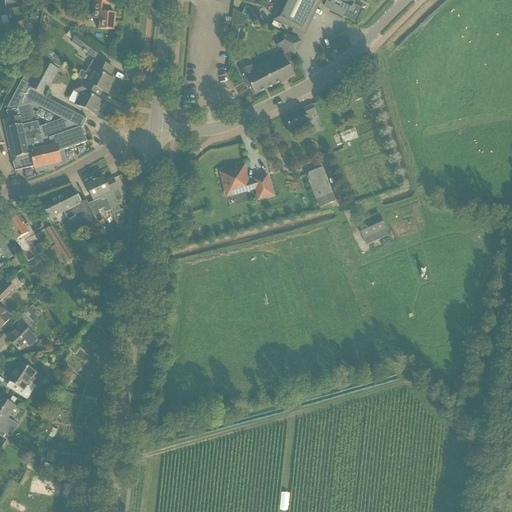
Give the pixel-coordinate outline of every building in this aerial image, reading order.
[(57,0),(50,9),(78,30),(86,22),(57,0)] [(105,0),(94,0),(94,9),(93,19),(100,20),(99,29),(113,31),(115,15),(108,14),(109,0),(105,0)] [(284,0),(278,13),(274,20),(304,35),(319,4),(325,7),(324,8),(338,15),(338,14),(343,17),(349,3),(349,4),(351,0),(284,0)] [(245,7),(242,14),(246,16),(246,18),(247,18),(256,23),(257,23),(261,14),(250,9),(245,7)] [(246,18),(233,12),(232,25),(242,27),(247,18),(246,18)] [(10,24),(2,26),(0,26),(0,40),(11,39),(9,32),(11,31),(10,24)] [(71,30),(66,36),(72,41),(77,35),(71,30)] [(283,33),(276,46),(285,50),(291,38),(283,33)] [(72,41),(71,43),(94,60),(100,52),(77,35),(72,41)] [(42,47),(39,52),(52,58),(54,54),(49,52),(50,51),(42,47)] [(27,72),(22,81),(28,85),(27,87),(44,96),(58,70),(63,64),(59,62),(52,58),(39,52),(36,50),(34,49),(34,58),(28,69),(27,72)] [(269,62),(271,66),(244,80),(249,89),(251,88),(255,96),(293,76),(285,59),(283,55),(269,62)] [(97,61),(86,83),(101,92),(107,94),(108,92),(107,91),(113,80),(108,78),(113,69),(104,65),(97,61)] [(78,84),(74,92),(80,95),(75,105),(90,113),(96,116),(97,113),(96,113),(101,102),(97,100),(101,92),(86,83),(80,80),(78,84)] [(8,120),(4,121),(4,122),(9,143),(10,148),(13,164),(15,172),(34,167),(23,125),(34,123),(30,105),(37,109),(38,107),(62,119),(82,129),(87,119),(78,114),(44,97),(44,96),(27,87),(28,85),(22,81),(7,109),(8,111),(6,111),(6,112),(8,120)] [(284,117),(288,126),(292,135),(310,127),(307,119),(316,115),(312,105),(284,117)] [(34,123),(23,125),(31,153),(34,167),(34,169),(60,163),(58,153),(69,149),(70,152),(74,150),(76,149),(75,147),(86,143),(82,129),(62,119),(40,127),(38,122),(34,123)] [(248,184),(243,167),(235,170),(236,172),(231,173),(231,171),(220,174),(225,192),(242,187),(243,192),(250,191),(250,190),(255,188),(258,199),(272,196),(267,176),(253,180),(254,183),(248,184)] [(319,208),(335,202),(322,168),(306,174),(319,208)] [(103,177),(95,181),(100,190),(97,191),(101,199),(100,199),(101,201),(106,199),(106,200),(107,202),(111,211),(110,211),(112,213),(120,210),(113,194),(118,191),(113,179),(105,182),(103,177)] [(95,181),(85,185),(89,194),(93,202),(97,212),(104,209),(106,213),(110,211),(111,211),(107,202),(106,200),(106,199),(101,201),(100,199),(101,199),(97,191),(100,190),(95,181)] [(74,190),(56,199),(63,212),(68,220),(76,216),(78,221),(80,221),(85,218),(92,230),(99,226),(98,223),(94,216),(88,204),(86,201),(80,204),(78,199),(74,190)] [(56,199),(41,207),(46,216),(48,220),(63,212),(56,199)] [(120,210),(112,213),(112,214),(117,225),(120,225),(122,210),(120,210)] [(98,214),(94,216),(98,223),(103,221),(100,213),(98,214)] [(354,222),(361,238),(380,229),(373,214),(354,222)] [(19,217),(7,224),(12,233),(13,234),(11,235),(15,242),(16,242),(23,253),(25,257),(28,262),(34,258),(31,253),(29,250),(24,242),(34,236),(31,231),(27,224),(25,226),(19,217)] [(48,220),(40,225),(42,228),(54,248),(52,249),(56,254),(57,254),(64,266),(73,261),(62,244),(48,220)] [(82,234),(76,238),(87,255),(92,251),(82,234)] [(0,250),(6,260),(14,256),(1,235),(0,235),(0,250)] [(8,283),(0,291),(0,299),(2,301),(14,289),(8,283)] [(0,307),(0,329),(11,318),(0,307)] [(24,314),(17,321),(10,328),(14,332),(7,339),(19,351),(26,344),(29,347),(36,340),(25,329),(32,323),(24,314)] [(15,393),(23,398),(27,401),(33,391),(36,387),(28,382),(34,373),(20,364),(9,381),(18,388),(15,393)] [(12,396),(8,403),(13,406),(17,399),(12,396)] [(0,431),(2,433),(10,438),(14,431),(4,424),(14,407),(13,406),(8,403),(0,398),(0,431)] [(39,402),(36,407),(42,411),(45,405),(39,402)] [(52,428),(48,437),(53,439),(57,430),(52,428)]
